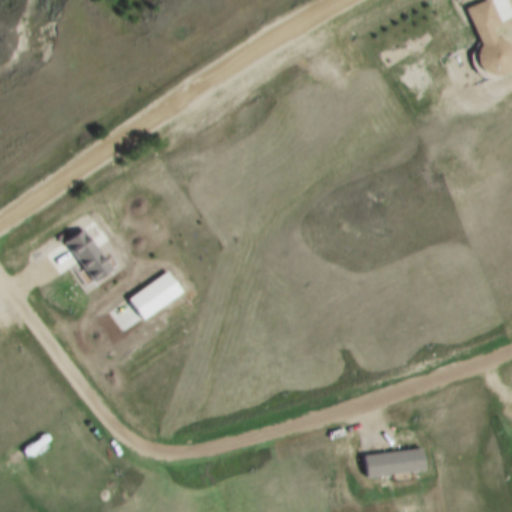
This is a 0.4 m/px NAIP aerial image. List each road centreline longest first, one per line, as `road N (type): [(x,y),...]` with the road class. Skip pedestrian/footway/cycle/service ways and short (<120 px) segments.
road 1 (residential): [(0,273),(113,431),(153,452),(202,449),(511,350)]
road 2 (residential): [(0,225),(199,90),(354,0)]
